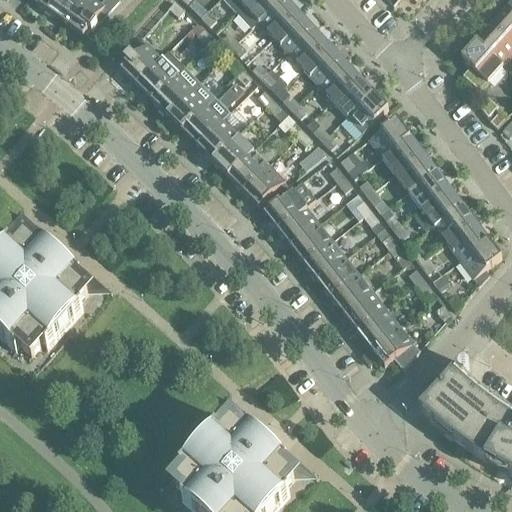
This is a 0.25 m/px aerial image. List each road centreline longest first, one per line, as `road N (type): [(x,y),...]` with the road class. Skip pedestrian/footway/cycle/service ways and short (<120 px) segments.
road 1 (residential): [(368,432),(257,286),(148,169),(0,41)]
road 2 (residential): [(368,432),(511,283)]
road 3 (residential): [(511,204),(403,68)]
road 4 (residential): [(466,511),(368,432)]
